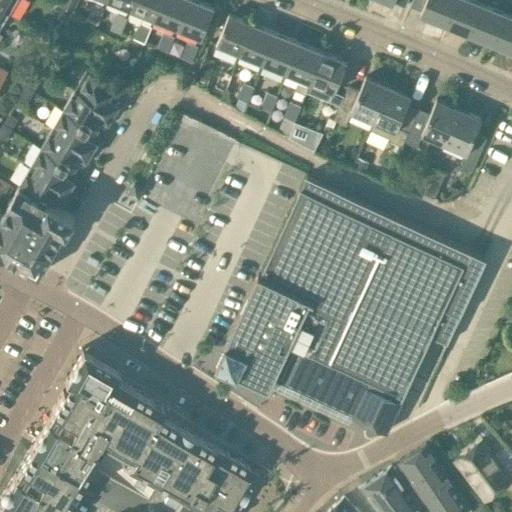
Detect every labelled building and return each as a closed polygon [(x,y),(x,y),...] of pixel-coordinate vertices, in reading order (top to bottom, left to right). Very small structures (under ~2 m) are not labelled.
[(0,0),(0,6),(9,12),(16,0),(0,0)] [(73,11),(78,0),(62,0),(61,4),(73,11)] [(110,0),(131,8),(134,0),(110,0)] [(155,18),(162,0),(134,0),(131,8),(155,18)] [(189,0),(162,0),(155,18),(179,28),(189,0)] [(189,0),(179,28),(202,38),(215,7),(198,0),(189,0)] [(413,0),(411,5),(423,9),(421,13),(445,23),(453,0),(413,0)] [(468,32),(480,2),(475,0),(453,0),(445,23),(468,32)] [(98,22),(105,6),(94,1),(87,18),(98,22)] [(491,42),(504,12),(480,2),(468,32),(491,42)] [(0,36),(3,33),(0,31),(0,25),(9,12),(0,6),(0,36)] [(122,32),(129,15),(117,11),(111,27),(122,32)] [(240,52),(253,22),(230,12),(217,43),(240,52)] [(511,50),(511,14),(504,12),(491,42),(511,50)] [(145,41),(152,25),(141,21),(134,37),(145,41)] [(264,62),(276,31),(253,22),(240,52),(264,62)] [(169,51),(176,34),(164,30),(157,46),(169,51)] [(287,72),(300,41),(276,31),(264,62),(287,72)] [(192,61),(199,44),(188,40),(181,56),(192,61)] [(311,81),(323,51),(300,41),(287,72),(300,77),(295,88),(306,93),(311,81)] [(335,91),(347,60),(323,51),(311,81),(335,91)] [(0,67),(0,87),(8,72),(0,67)] [(226,89),(233,73),(222,69),(214,84),(226,89)] [(114,112),(120,103),(115,100),(121,89),(87,70),(75,89),(114,112)] [(31,73),(25,85),(34,90),(41,78),(31,73)] [(374,119),(389,86),(366,76),(360,89),(349,84),(341,102),(335,118),(347,124),(353,110),(374,119)] [(248,101),(255,85),(244,80),(237,97),(248,101)] [(34,90),(25,85),(18,95),(28,101),(34,90)] [(417,115),(406,110),(412,96),(389,86),(374,119),(396,129),(393,135),(406,140),(420,108),(419,108),(417,115)] [(109,121),(114,112),(75,89),(64,108),(99,128),(104,118),(109,121)] [(272,111),(279,94),(267,89),(260,106),(272,111)] [(290,99),(284,116),(295,120),(302,104),(290,99)] [(445,143),(460,109),(437,99),(431,113),(420,108),(406,140),(418,145),(423,133),(445,143)] [(93,149),(97,141),(93,138),(99,128),(64,108),(54,127),(93,149)] [(472,170),(487,137),(476,132),(482,118),(460,109),(445,143),(467,152),(461,165),(472,170)] [(3,122),(12,128),(19,117),(10,112),(3,122)] [(194,224),(225,161),(236,140),(234,139),(181,113),(146,185),(140,197),(140,198),(159,207),(180,218),(194,224)] [(295,120),(289,135),(316,149),(323,132),(295,120)] [(12,128),(3,122),(0,127),(0,136),(5,139),(12,128)] [(87,159),(93,149),(54,127),(43,145),(77,165),(82,156),(87,159)] [(71,187),(75,179),(71,176),(77,165),(43,145),(32,164),(71,187)] [(449,169),(453,158),(441,153),(435,167),(433,167),(428,178),(423,190),(423,191),(435,196),(446,171),(445,171),(447,168),(449,169)] [(358,158),(355,165),(365,170),(368,162),(358,158)] [(65,197),(71,187),(32,164),(20,184),(54,204),(55,203),(60,194),(65,197)] [(258,271),(222,348),(224,349),(224,347),(228,349),(231,357),(233,364),(232,367),(230,367),(229,369),(270,388),(275,376),(388,428),(403,396),(432,335),(448,342),(487,256),(467,247),(355,194),(307,172),(307,173),(261,272),(258,271)] [(415,172),(410,184),(423,190),(428,178),(415,172)] [(1,176),(0,176),(0,187),(7,192),(12,182),(1,176)] [(129,191),(129,192),(140,198),(140,197),(146,185),(143,184),(135,179),(129,191)] [(451,183),(445,197),(449,199),(464,190),(451,183)] [(54,204),(20,184),(5,211),(0,220),(0,249),(40,272),(66,227),(68,228),(76,215),(55,203),(54,204)] [(118,457),(125,462),(182,495),(171,511),(231,511),(238,501),(250,481),(249,481),(257,468),(158,410),(163,403),(111,373),(111,374),(86,359),(75,378),(67,391),(63,389),(0,496),(0,511),(60,511),(61,511),(62,511),(71,511),(72,511),(72,508),(70,506),(66,503),(103,438),(122,449),(118,457)] [(487,497),(511,477),(511,474),(482,437),(456,458),(487,497)] [(427,441),(400,459),(435,511),(471,511),(474,510),(427,441)] [(426,511),(392,464),(364,485),(383,511),(426,511)] [(360,511),(345,495),(326,511),(360,511)]
